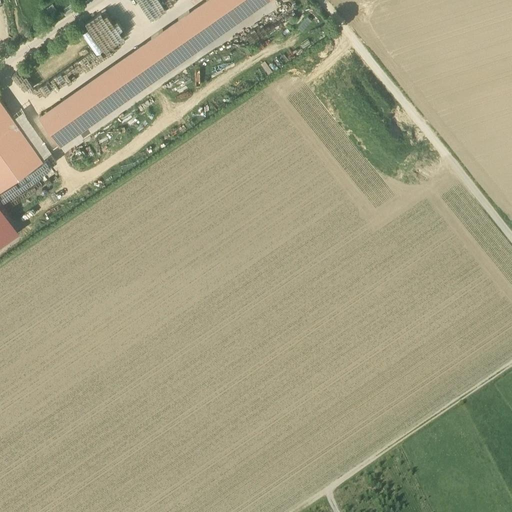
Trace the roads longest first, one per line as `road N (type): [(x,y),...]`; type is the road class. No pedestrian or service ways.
road 1 (track): [(511,236),(321,0)]
road 2 (track): [(296,511),(511,365)]
